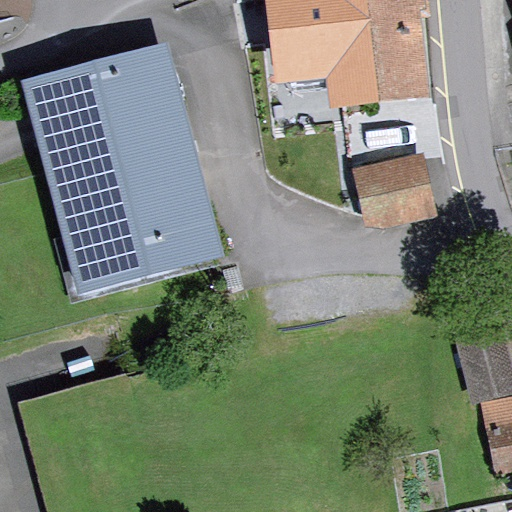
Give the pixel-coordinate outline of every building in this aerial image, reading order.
[(340,90),(413,82),(403,6),(411,5),(410,0),(278,0),(287,73),(337,67),(340,90)] [(28,94),(79,288),(216,251),(165,58),(28,94)] [(414,167),(364,178),(374,221),(423,210),(414,167)] [(460,337),(476,399),(511,390),(496,328),(460,337)] [(29,403),(57,511),(161,511),(125,377),(29,403)] [(511,404),(488,409),(499,470),(511,467),(511,404)]
